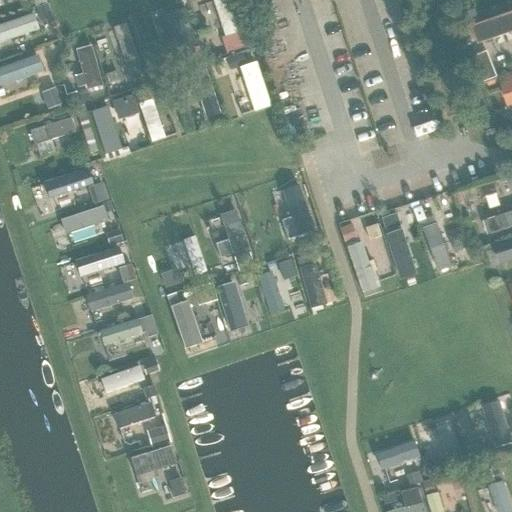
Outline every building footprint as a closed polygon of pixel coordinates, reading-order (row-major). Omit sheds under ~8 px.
[(48,0),(36,0),(44,19),(55,14),(48,0)] [(179,62),(202,54),(186,6),(163,14),(179,62)] [(34,11),(0,23),(0,43),(41,28),(34,11)] [(511,13),(473,25),(478,44),(511,33),(511,13)] [(129,79),(146,73),(128,23),(111,29),(129,79)] [(96,42),(78,47),(88,88),(107,83),(96,42)] [(482,81),(499,75),(489,50),(473,56),(482,81)] [(0,65),(0,82),(1,86),(45,72),(39,53),(0,65)] [(239,65),(255,110),(273,104),(257,59),(239,65)] [(206,115),(225,110),(213,72),(194,78),(206,115)] [(511,107),(511,82),(498,87),(505,109),(511,107)] [(114,97),(116,116),(138,114),(136,94),(114,97)] [(152,141),(167,135),(153,96),(138,101),(152,141)] [(106,108),(93,112),(107,153),(120,149),(106,108)] [(32,126),(39,156),(57,152),(53,137),(78,131),(75,117),(32,126)] [(45,194),(83,182),(79,168),(40,180),(45,194)] [(120,216),(106,179),(88,186),(95,206),(61,219),(67,235),(120,216)] [(217,242),(225,269),(253,261),(238,208),(221,213),(229,239),(217,242)] [(490,235),(511,226),(511,210),(485,220),(490,235)] [(395,267),(414,263),(403,211),(383,215),(395,267)] [(435,266),(465,260),(459,231),(443,235),(439,215),(425,218),(435,266)] [(354,224),(342,228),(346,244),(358,241),(354,224)] [(199,234),(185,237),(191,267),(204,265),(199,234)] [(511,237),(494,243),(501,264),(511,260),(511,237)] [(363,292),(379,286),(362,240),(346,246),(363,292)] [(120,248),(77,257),(81,272),(123,263),(120,248)] [(327,301),(317,264),(298,269),(309,306),(327,301)] [(273,273),(259,278),(271,312),(285,308),(273,273)] [(236,280),(217,286),(231,332),(250,326),(236,280)] [(87,294),(92,310),(135,297),(130,281),(87,294)] [(245,297),(247,318),(258,317),(257,297),(245,297)] [(172,305),(186,349),(204,343),(190,299),(172,305)] [(99,329),(104,345),(144,334),(139,317),(99,329)] [(106,392),(161,372),(155,355),(100,375),(106,392)] [(157,471),(179,464),(158,398),(116,412),(125,440),(146,434),(152,452),(132,458),(142,490),(161,484),(157,471)] [(484,405),(496,448),(511,443),(511,430),(503,399),(484,405)] [(440,422),(446,460),(462,458),(456,420),(440,422)] [(386,479),(424,466),(416,441),(378,453),(386,479)] [(433,451),(423,454),(428,471),(438,469),(433,451)] [(170,482),(176,496),(188,492),(182,477),(170,482)] [(498,511),(511,511),(511,500),(505,479),(490,484),(498,511)] [(426,511),(420,484),(383,494),(388,511),(426,511)] [(445,511),(443,491),(430,493),(432,511),(445,511)]
